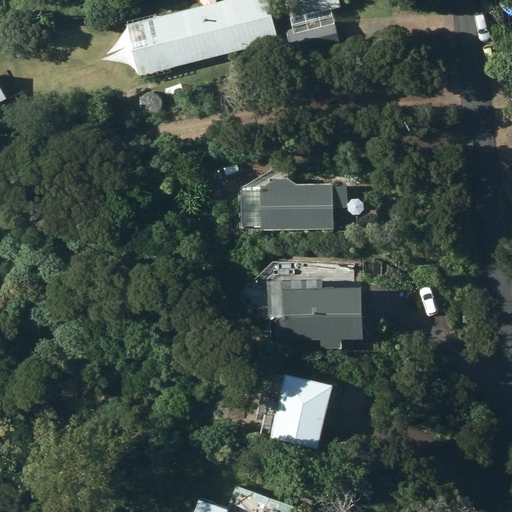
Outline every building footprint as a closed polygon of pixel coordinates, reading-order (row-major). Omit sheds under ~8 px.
[(30,0),(0,0),(0,5),(6,22),(35,13),(30,0)] [(55,0),(37,6),(46,30),(103,9),(100,0),(55,0)] [(144,74),(283,40),(273,0),(231,0),(149,20),(156,47),(138,51),(144,74)] [(293,0),(298,18),(345,6),(342,0),(293,0)] [(407,0),(389,0),(400,9),(407,0)] [(337,18),(290,30),(298,59),(344,47),(337,18)] [(267,229),(338,229),(338,207),(352,207),(351,185),(304,186),(294,179),(281,178),(272,186),(267,186),(267,190),(245,190),(245,226),(267,226),(267,229)] [(359,213),(345,213),(345,226),(359,227),(359,213)] [(330,288),(329,279),(275,280),(275,317),(283,317),(283,340),(325,339),(325,349),(346,349),(346,340),(370,339),(369,288),(330,288)] [(323,449),(339,386),(293,374),(276,437),(323,449)] [(304,511),(306,510),(238,485),(230,508),(210,500),(205,511),(304,511)]
